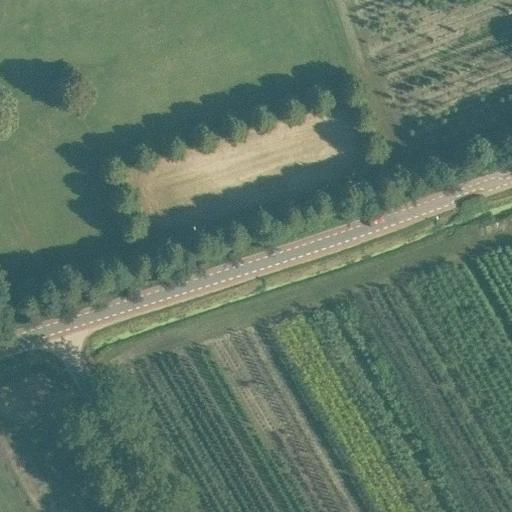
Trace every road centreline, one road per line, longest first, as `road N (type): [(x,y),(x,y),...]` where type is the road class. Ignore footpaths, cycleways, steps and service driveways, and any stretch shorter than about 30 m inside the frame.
road 1 (unclassified): [(54,325),(511,170)]
road 2 (unclassified): [(160,511),(54,325)]
